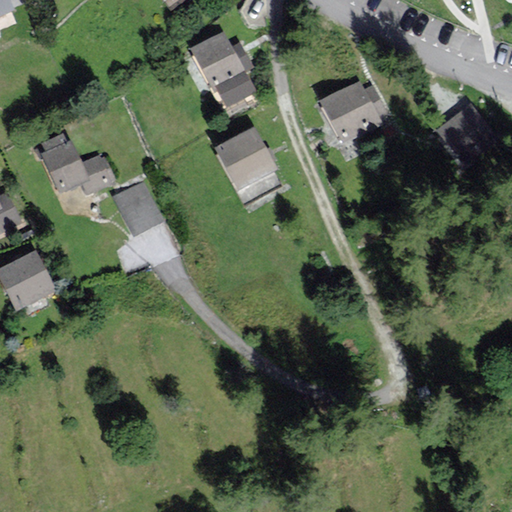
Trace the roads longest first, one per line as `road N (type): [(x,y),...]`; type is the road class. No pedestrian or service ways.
road 1 (track): [(275,0),(279,66),(320,190),(395,345),(394,391),(349,399),(282,382),(212,327),(151,247)]
road 2 (residential): [(321,0),(511,88)]
